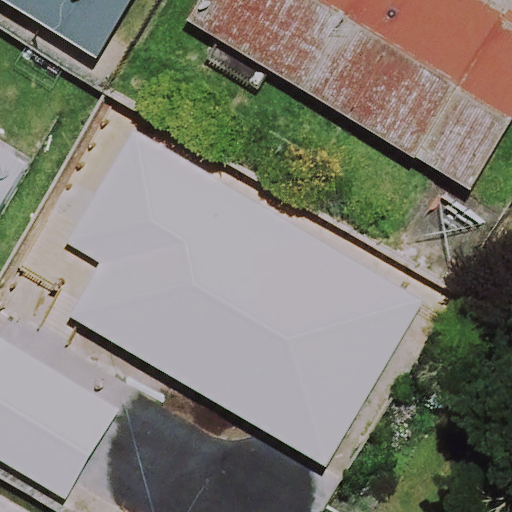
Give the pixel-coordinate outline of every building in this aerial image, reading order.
[(141,0),(20,0),(108,54),(141,0)] [(511,129),(511,11),(493,0),(213,0),(203,18),(479,185),(511,129)] [(0,224),(37,161),(0,138),(0,224)] [(299,511),(203,460),(174,511),(299,511)] [(19,511),(0,501),(0,511),(19,511)]
